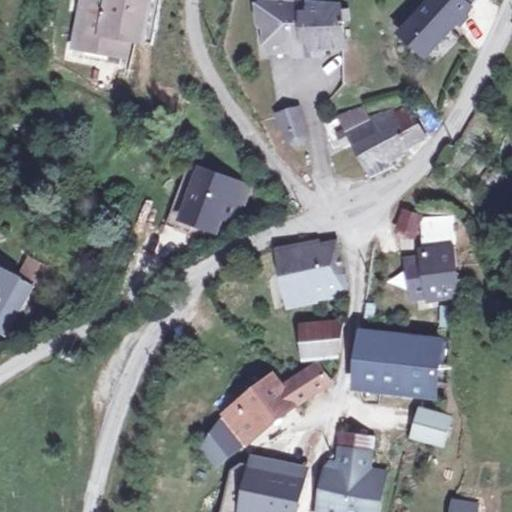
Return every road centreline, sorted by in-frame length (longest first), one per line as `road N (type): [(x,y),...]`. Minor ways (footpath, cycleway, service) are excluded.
road 1 (residential): [(250,241),(398,179),(445,140),(511,2)]
road 2 (residential): [(87,511),(129,378),(158,329),(250,241)]
road 3 (residential): [(0,378),(104,314),(250,241)]
